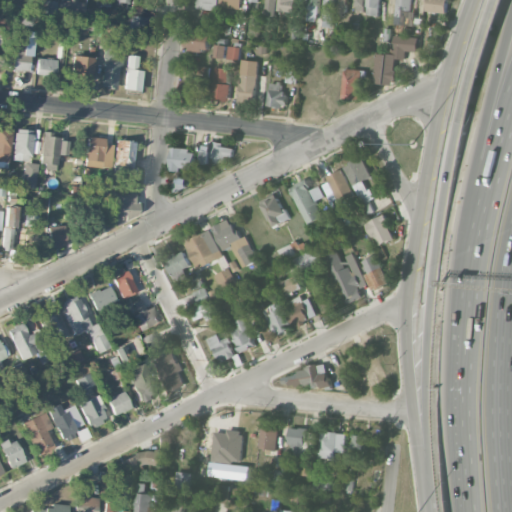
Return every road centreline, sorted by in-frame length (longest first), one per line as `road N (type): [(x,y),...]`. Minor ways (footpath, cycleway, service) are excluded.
road 1 (secondary): [(469,0),(441,88),(405,304),(429,498)]
road 2 (residential): [(441,88),(0,305)]
road 3 (residential): [(405,304),(0,504)]
road 4 (motorway): [(469,95),(431,285),(429,498)]
road 5 (residential): [(331,139),(0,101)]
road 6 (motorway): [(511,9),(466,226),(466,322)]
road 7 (residential): [(178,0),(155,190),(158,226)]
road 8 (motorway): [(511,102),(484,206),(466,322)]
road 9 (motorway): [(466,322),(467,511)]
road 10 (residential): [(138,236),(216,397)]
road 11 (residential): [(413,411),(272,399),(241,385)]
road 12 (motorway): [(507,511),(505,338)]
